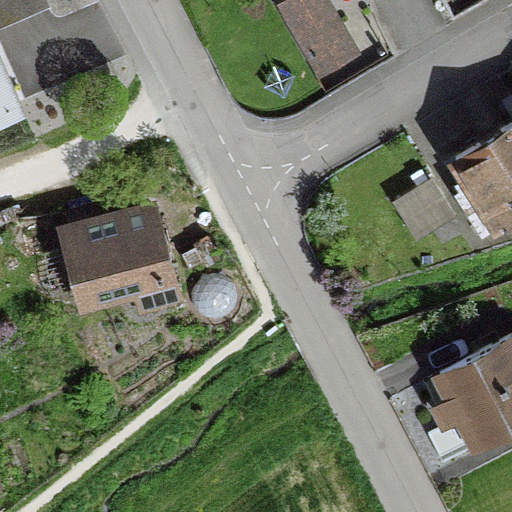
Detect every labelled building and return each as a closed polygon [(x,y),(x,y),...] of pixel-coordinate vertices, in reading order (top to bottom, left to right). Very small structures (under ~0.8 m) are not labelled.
[(0,0),(0,23),(43,4),(41,0),(0,0)] [(342,37),(319,0),(289,0),(277,7),(307,57),(342,37)] [(0,110),(10,106),(0,82),(0,110)] [(450,191),(478,236),(511,214),(511,118),(451,156),(465,179),(453,186),(454,188),(450,191)] [(85,299),(178,274),(158,201),(65,226),(85,299)] [(511,341),(508,334),(435,372),(447,396),(437,402),(447,420),(457,414),(473,444),(511,423),(511,341)]
